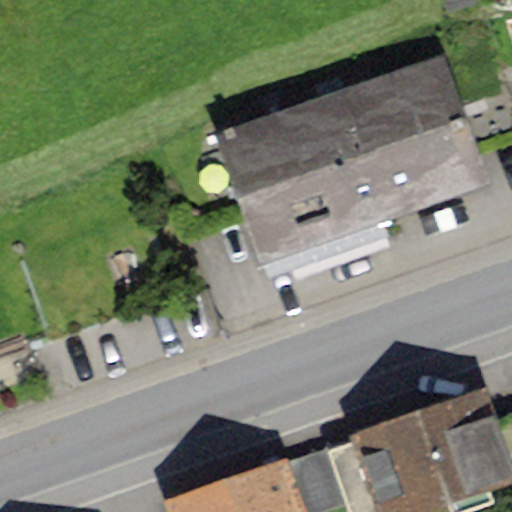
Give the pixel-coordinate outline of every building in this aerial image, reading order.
[(474,0),(444,0),(450,17),(477,9),(474,0)] [(441,72),(218,151),(245,225),(263,280),(487,201),(441,72)] [(187,245),(245,225),(218,151),(214,139),(157,159),(187,245)] [(164,245),(32,294),(52,351),(185,302),(164,245)] [(486,401),(329,455),(348,511),(479,511),(511,501),(511,474),(496,427),(486,401)] [(511,422),(496,427),(511,474),(511,422)] [(348,511),(329,455),(282,471),(296,511),(348,511)] [(296,511),(282,471),(165,511),(296,511)]
